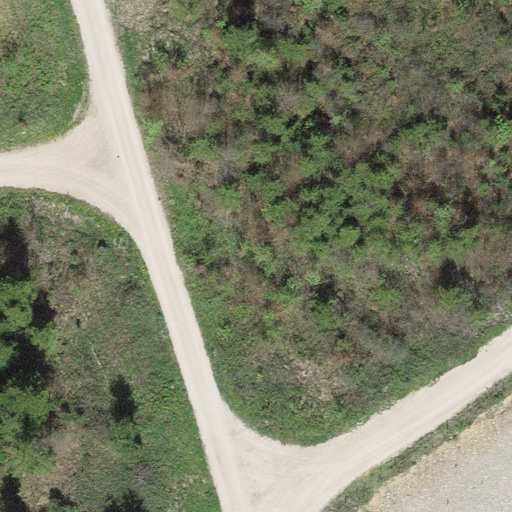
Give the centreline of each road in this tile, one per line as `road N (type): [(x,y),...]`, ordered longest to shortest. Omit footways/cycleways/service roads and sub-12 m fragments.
road 1 (track): [(229,511),(81,0)]
road 2 (track): [(0,169),(127,155)]
